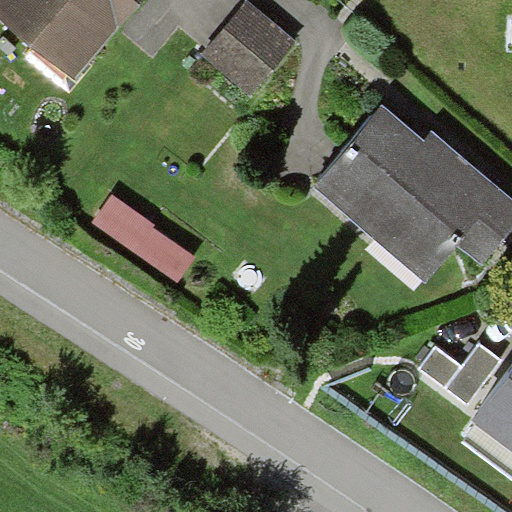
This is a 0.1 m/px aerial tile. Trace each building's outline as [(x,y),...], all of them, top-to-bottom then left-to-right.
[(0,0),(0,3),(78,69),(136,0),(0,0)] [(295,39),(250,0),(236,0),(199,43),(252,89),(295,39)] [(425,133),(384,98),(317,174),(425,268),(455,234),(481,256),(511,221),(511,197),(431,126),(425,133)] [(98,222),(190,267),(204,238),(113,193),(98,222)] [(473,403),(507,358),(479,337),(462,359),(436,339),(419,362),(473,403)] [(511,350),(507,358),(473,403),(511,432),(511,350)]
